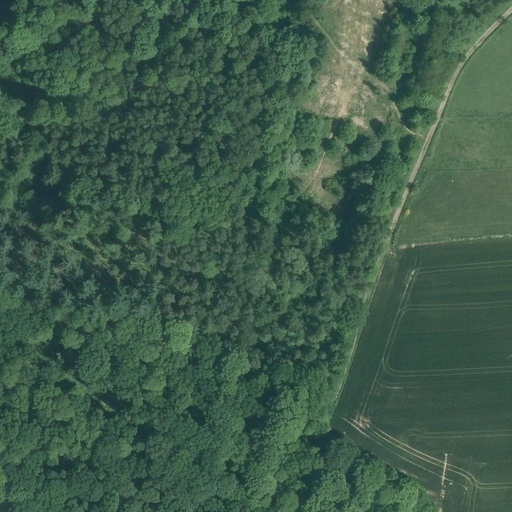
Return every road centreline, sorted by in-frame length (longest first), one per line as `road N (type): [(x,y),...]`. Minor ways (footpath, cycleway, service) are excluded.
road 1 (track): [(311,511),(317,440),(388,243),(463,59),(511,10)]
road 2 (track): [(219,288),(11,219),(0,222)]
